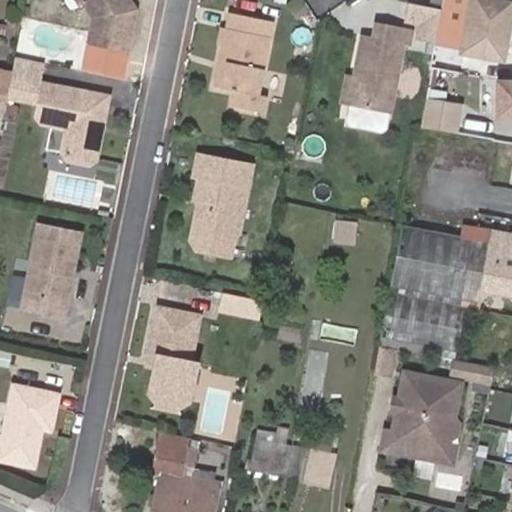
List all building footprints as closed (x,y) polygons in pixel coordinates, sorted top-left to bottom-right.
[(127,11),(119,0),(71,0),(84,21),(79,46),(118,55),(127,11)] [(442,0),(441,11),(437,32),(452,34),(465,36),(470,0),(442,0)] [(470,0),(465,36),(452,34),(450,49),(462,52),(462,53),(501,58),(509,2),(496,0),(470,0)] [(441,11),(429,8),(425,28),(437,30),(441,11)] [(223,14),(207,88),(227,93),(224,108),(255,114),(259,96),(250,94),(263,23),(223,14)] [(387,127),(403,48),(408,50),(409,45),(412,30),(375,23),(372,37),(362,35),(354,74),(348,73),(342,102),(348,104),(345,118),(349,124),(381,131),(387,127)] [(0,70),(0,95),(4,96),(9,72),(0,70)] [(511,84),(497,85),(497,121),(511,120),(511,84)] [(88,163),(99,100),(36,87),(28,123),(32,127),(58,133),(54,158),(60,165),(79,169),(88,163)] [(420,130),(440,133),(444,110),(424,106),(420,130)] [(193,199),(185,241),(190,249),(227,256),(231,235),(235,233),(247,166),(191,156),(187,177),(192,177),(188,199),(193,199)] [(403,227),(380,350),(454,359),(467,308),(477,309),(481,292),(492,232),(477,230),(475,241),(464,238),(403,227)] [(466,227),(464,238),(475,241),(477,230),(466,227)] [(57,324),(73,238),(33,230),(16,317),(57,324)] [(511,297),(511,235),(492,232),(481,292),(511,297)] [(281,248),(277,271),(288,272),(292,250),(281,248)] [(262,316),(265,296),(225,290),(222,309),(262,316)] [(145,394),(185,401),(192,357),(186,357),(193,315),(152,308),(143,355),(153,357),(151,368),(145,394)] [(153,357),(143,355),(141,366),(151,368),(153,357)] [(488,370),(452,364),(449,378),(486,385),(488,370)] [(458,386),(401,374),(396,400),(393,416),(389,434),(387,446),(443,458),(445,448),(447,442),(453,438),(455,426),(451,420),(458,386)] [(4,386),(0,404),(0,462),(26,468),(35,432),(43,433),(51,396),(4,386)] [(175,410),(185,401),(145,394),(154,407),(175,410)] [(393,416),(396,400),(391,399),(388,415),(393,416)] [(272,437),(252,433),(251,440),(280,446),(283,432),(273,430),(272,437)] [(387,446),(389,434),(382,433),(378,452),(449,467),(453,450),(445,448),(443,458),(387,446)] [(158,434),(150,470),(164,475),(157,491),(152,511),(212,511),(218,483),(209,481),(181,476),(189,440),(158,434)] [(197,442),(189,440),(181,476),(209,481),(210,474),(190,471),(197,442)] [(323,485),(330,457),(255,441),(251,462),(245,460),(243,468),(323,485)]
